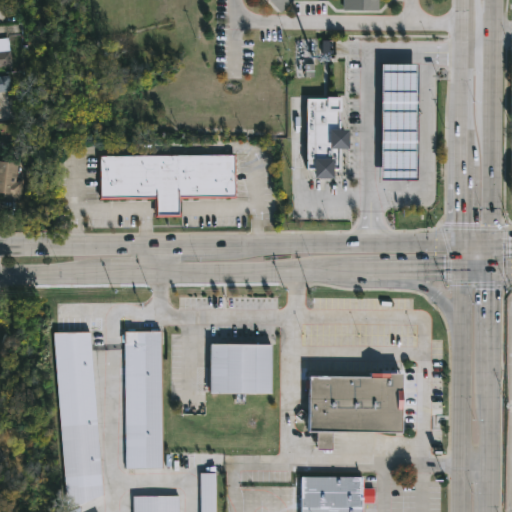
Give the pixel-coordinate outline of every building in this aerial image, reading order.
[(378,0),(378,11),(343,10),(343,0),(293,0),(281,12),(269,0),(378,0)] [(0,39),(7,39),(9,66),(0,66),(0,39)] [(417,62),(415,178),(379,178),(381,62),(417,62)] [(0,91),(0,76),(8,76),(10,91),(0,91)] [(331,167),(331,177),(313,177),(312,167),(305,167),(304,97),(336,97),(336,128),(347,128),(347,146),(337,146),(337,167),(331,167)] [(186,152),(186,155),(233,154),(233,196),(178,197),(178,216),(155,216),(155,197),(99,197),(98,156),(177,155),(177,152),(186,152)] [(18,183),(17,199),(0,197),(0,164),(16,166),(14,182),(18,183)] [(92,331),(55,333),(64,504),(101,502),(92,331)] [(125,470),(162,469),(160,332),(124,332),(125,470)] [(271,394),(271,345),(209,344),(209,394),(271,394)] [(329,431),(329,450),(313,450),(313,431),(304,431),(305,375),(365,376),(365,371),(395,371),(394,432),(329,431)] [(215,511),(215,474),(200,474),(200,511),(215,511)] [(359,476),(359,489),(372,489),(372,503),(359,503),(359,511),(297,511),(298,476),(359,476)] [(133,497),(132,511),(178,511),(179,497),(133,497)]
